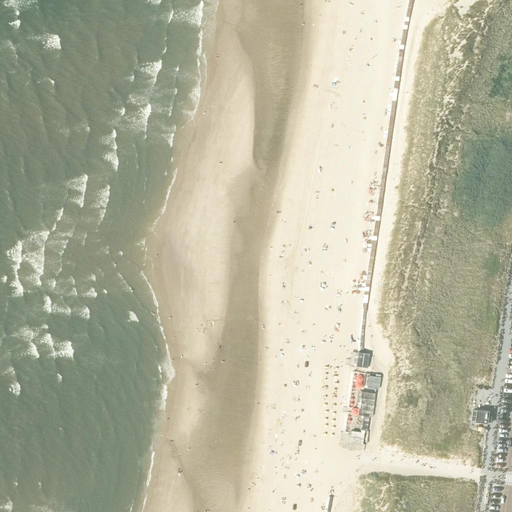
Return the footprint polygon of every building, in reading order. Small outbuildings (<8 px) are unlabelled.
[(367,356),(355,354),(353,368),(365,370),(367,356)] [(378,379),(366,377),(365,389),(376,391),(378,379)] [(373,395),(359,393),(355,417),(361,418),(359,432),(370,433),(372,419),(370,419),(373,395)] [(488,424),(489,411),(477,410),(477,411),(473,410),(472,421),(475,421),(475,422),(488,424)] [(361,434),(349,433),(347,445),(360,446),(361,434)]
